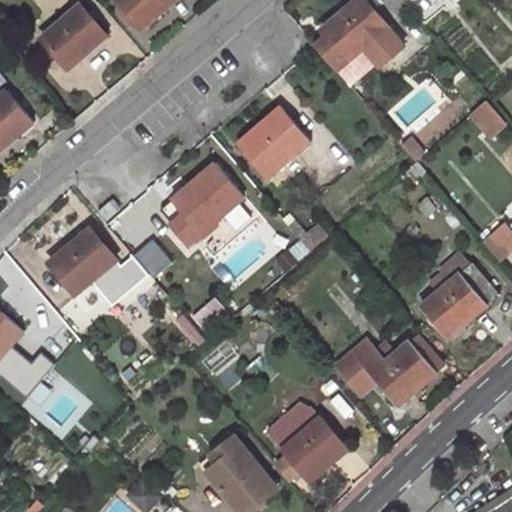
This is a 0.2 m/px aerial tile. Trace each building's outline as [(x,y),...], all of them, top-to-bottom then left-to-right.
[(120,0),(144,27),(170,5),(168,3),(171,0),(120,0)] [(366,49),(390,28),(366,0),(357,0),(324,29),(329,34),(317,45),(352,85),(378,63),(374,59),(366,49)] [(110,34),(82,2),(42,37),(69,66),(83,54),(84,56),(110,34)] [(390,28),(366,49),(374,59),(399,38),(390,28)] [(399,38),(374,59),(378,63),(382,68),(406,46),(399,38)] [(8,89),(0,96),(0,151),(23,132),(21,130),(34,119),(8,89)] [(475,112),(494,134),(508,122),(490,100),(475,112)] [(284,107),(241,143),(270,177),(299,152),(298,151),(311,139),(284,107)] [(216,223),(246,196),(218,163),(163,210),(188,238),(190,240),(195,240),(199,239),(205,234),(202,232),(215,221),(216,223)] [(117,198),(102,211),(109,220),(124,206),(117,198)] [(293,227),(303,239),(309,234),(299,221),(293,227)] [(511,231),(505,223),(481,244),(499,264),(511,252),(511,231)] [(309,234),(303,239),(313,250),(328,237),(318,225),(309,234)] [(118,260),(91,229),(52,262),(77,292),(91,280),(93,282),(118,260)] [(472,312),(486,301),(488,303),(500,293),(473,260),(469,264),(459,252),(442,267),(445,270),(452,278),(441,288),(421,306),(448,338),(475,315),(472,312)] [(133,256),(118,269),(140,294),(155,282),(133,256)] [(441,288),(452,278),(445,270),(434,280),(441,288)] [(258,292),(252,285),(237,297),(244,305),(258,292)] [(230,314),(220,303),(199,322),(209,332),(230,314)] [(23,329),(0,308),(0,360),(15,344),(12,342),(23,329)] [(185,312),(179,318),(202,344),(208,339),(185,312)] [(444,362),(421,335),(413,342),(437,369),(444,362)] [(372,373),(386,360),(368,339),(338,365),(362,393),(378,380),(372,373)] [(413,342),(411,339),(386,360),(372,373),(378,380),(397,403),(411,391),(413,393),(438,371),(437,369),(413,342)] [(214,398),(195,376),(182,387),(201,408),(214,398)] [(310,480),(337,456),(335,455),(348,444),(323,414),(283,447),(286,451),(274,461),(288,477),(299,467),(310,480)] [(247,511),(279,488),(243,443),(211,470),(221,484),(220,485),(242,511),(247,511)]
